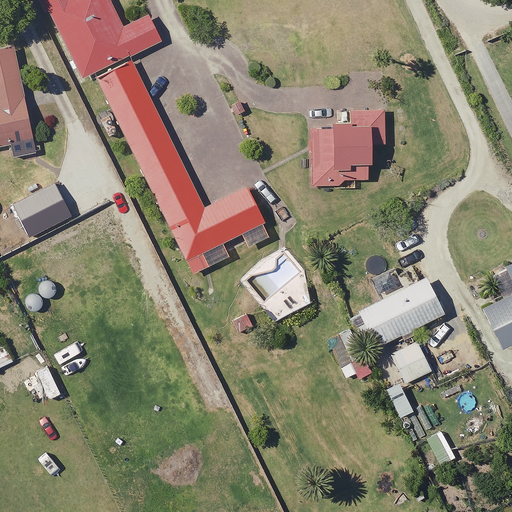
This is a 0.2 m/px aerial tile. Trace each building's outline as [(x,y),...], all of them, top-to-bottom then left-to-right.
[(35,0),(43,17),(47,15),(79,84),(159,48),(144,16),(121,27),(109,0),(35,0)] [(0,148),(32,142),(13,52),(0,54),(0,148)] [(202,213),(130,65),(97,81),(192,276),(225,260),(218,245),(261,225),(245,192),(202,213)] [(383,112),(349,114),(350,129),(308,131),(310,186),(369,183),(367,146),(384,146),(383,112)] [(148,243),(132,212),(73,241),(89,272),(148,243)] [(239,279),(262,306),(272,323),(308,304),(302,272),(278,245),(239,279)] [(511,345),(511,264),(488,277),(500,301),(480,310),(501,351),(511,345)] [(440,317),(421,279),(354,312),(373,350),(440,317)] [(86,282),(74,289),(84,307),(96,301),(86,282)] [(359,359),(349,331),(327,339),(338,367),(359,359)] [(0,368),(13,361),(2,340),(0,341),(0,368)] [(42,350),(49,363),(64,354),(57,342),(42,350)] [(429,372),(414,343),(391,354),(406,384),(429,372)] [(61,394),(44,361),(32,367),(36,374),(20,382),(26,394),(32,391),(38,402),(45,398),(47,402),(61,394)]
